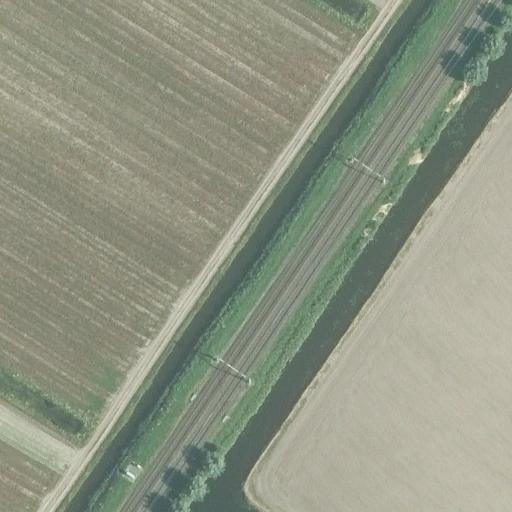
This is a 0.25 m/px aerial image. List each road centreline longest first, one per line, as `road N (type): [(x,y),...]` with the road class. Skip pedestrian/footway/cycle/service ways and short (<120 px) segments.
road 1 (track): [(393,0),(45,511)]
road 2 (track): [(303,511),(260,483),(511,110)]
